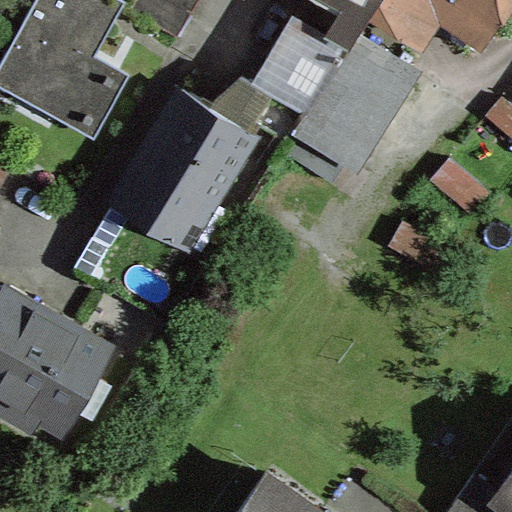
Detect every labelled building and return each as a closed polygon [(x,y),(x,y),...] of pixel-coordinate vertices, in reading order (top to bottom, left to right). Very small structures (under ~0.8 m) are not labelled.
[(112,0),(34,0),(0,62),(0,71),(91,121),(117,74),(76,51),(83,39),(90,42),(112,0)] [(198,0),(133,0),(131,5),(178,34),(198,0)] [(376,0),(345,0),(331,26),(352,39),(358,29),(372,7),(376,0)] [(444,0),(490,30),(509,0),(376,0),(372,7),(409,33),(431,0),(444,0)] [(307,110),(352,39),(331,26),(324,37),(300,22),(281,53),(279,51),(260,81),(303,107),(307,110)] [(352,39),(307,110),(303,107),(294,121),(301,126),(348,155),(352,158),(412,64),(358,29),(352,39)] [(251,75),(234,104),(285,136),(294,121),(303,107),(260,81),(251,75)] [(211,197),(254,127),(183,85),(118,191),(179,228),(201,191),(211,197)] [(511,97),(502,90),(487,108),(511,128),(511,97)] [(348,155),(301,126),(285,151),(332,181),(348,155)] [(451,151),(432,173),(472,207),(491,186),(451,151)] [(0,185),(11,166),(0,159),(0,185)] [(452,241),(406,215),(392,239),(438,266),(452,241)] [(0,387),(64,425),(111,346),(3,284),(0,288),(0,387)] [(141,318),(128,341),(150,354),(164,332),(141,318)] [(511,501),(511,468),(498,487),(496,490),(511,501)] [(327,511),(266,469),(235,511),(327,511)] [(511,511),(511,501),(496,490),(498,487),(475,471),(445,511),(511,511)]
